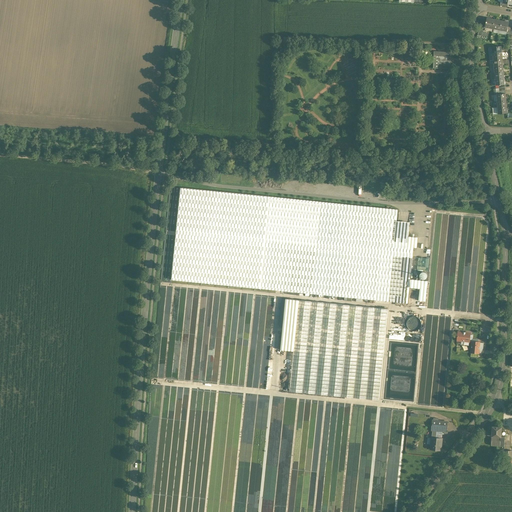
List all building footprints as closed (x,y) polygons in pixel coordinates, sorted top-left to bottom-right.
[(494,19),(487,18),(486,21),(485,27),(485,28),(492,29),(494,19)] [(502,21),(494,19),(492,29),(500,30),(502,21)] [(509,22),(502,21),(500,30),(507,32),(508,27),(509,22)] [(434,51),(433,69),(450,70),(451,52),(434,51)] [(261,289),(270,197),(181,188),(172,280),(261,289)] [(312,294),(321,202),(270,197),(261,289),(312,294)] [(338,296),(347,204),(321,202),(312,294),(338,296)] [(395,241),(397,221),(398,209),(347,204),(338,296),(408,303),(410,287),(410,279),(413,255),(394,253),(395,241)] [(407,243),(408,236),(410,222),(397,221),(395,241),(407,243)] [(408,236),(407,243),(395,241),(394,253),(413,255),(414,248),(417,248),(418,237),(408,236)] [(428,281),(410,279),(410,287),(420,288),(420,284),(427,285),(428,281)] [(420,284),(420,288),(419,300),(426,301),(427,285),(420,284)] [(294,351),(299,300),(286,299),(281,350),(294,351)] [(379,400),(388,309),(299,300),(294,351),(290,391),(379,400)] [(407,313),(392,311),(390,339),(404,340),(407,313)] [(411,317),(410,317),(409,318),(408,319),(407,321),(407,322),(407,323),(407,325),(407,326),(408,327),(409,328),(410,329),(411,330),(412,330),(413,331),(415,331),(416,330),(417,330),(419,329),(420,328),(420,327),(421,326),(421,324),(421,323),(421,322),(421,320),(420,319),(419,318),(418,317),(417,317),(415,316),(414,316),(413,316),(411,317)] [(470,333),(458,332),(457,340),(469,341),(470,335),(470,333)] [(480,342),(479,342),(472,341),(472,342),(471,352),(479,353),(480,342)] [(412,381),(411,377),(392,375),(391,380),(388,380),(388,386),(390,385),(391,388),(391,390),(391,393),(392,391),(396,389),(395,386),(400,385),(401,388),(400,390),(405,391),(404,394),(407,394),(407,392),(409,393),(411,382),(412,382),(412,381)] [(437,431),(447,432),(448,422),(433,420),(432,430),(437,431)] [(502,427),(493,426),(492,431),(492,435),(501,436),(501,431),(502,427)] [(505,431),(501,431),(501,436),(492,435),(491,446),(504,447),(505,431)] [(436,438),(433,438),(433,442),(431,442),(431,449),(441,450),(442,439),(436,438)]
